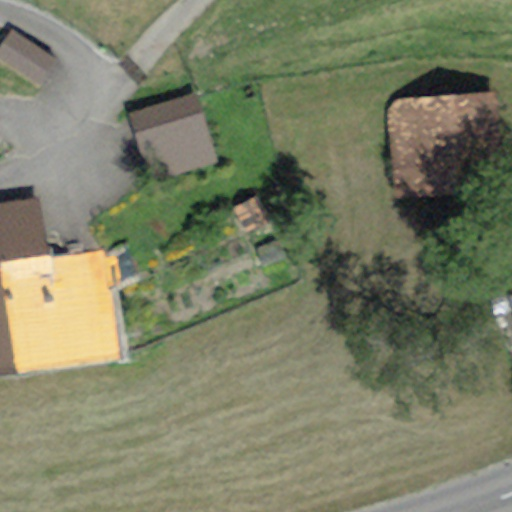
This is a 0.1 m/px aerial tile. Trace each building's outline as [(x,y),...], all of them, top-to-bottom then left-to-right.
[(56,60),(12,31),(0,49),(0,58),(39,85),(56,60)] [(153,177),(213,159),(194,97),(134,116),(153,177)] [(488,175),(485,108),(396,113),(400,181),(488,175)] [(103,341),(113,340),(109,294),(78,298),(80,263),(37,261),(29,210),(0,217),(0,252),(10,257),(22,353),(103,346),(103,341)] [(0,252),(0,355),(22,353),(10,257),(0,252)]
